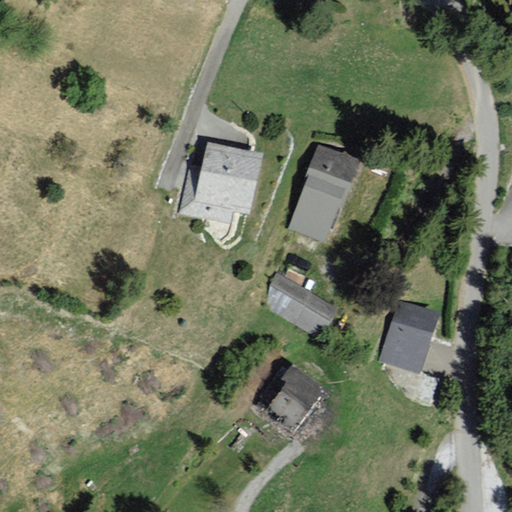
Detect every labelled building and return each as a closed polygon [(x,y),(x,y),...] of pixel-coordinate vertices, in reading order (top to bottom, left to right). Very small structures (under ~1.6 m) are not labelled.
[(244,163),(198,144),(178,216),(217,230),(241,197),(244,163)] [(349,166),(312,150),(293,194),(329,210),(349,166)] [(326,311),(273,279),(255,307),(308,340),(326,311)] [(430,320),(394,308),(374,364),(410,377),(430,320)] [(314,394),(282,371),(250,415),(282,438),(314,394)]
